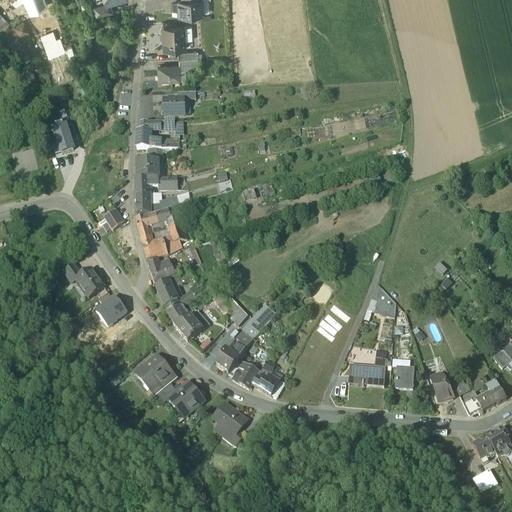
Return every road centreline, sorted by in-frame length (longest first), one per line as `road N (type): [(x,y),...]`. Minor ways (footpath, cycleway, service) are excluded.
road 1 (residential): [(131,297),(193,367),(228,392),(276,409),(458,425),(490,422),(511,408)]
road 2 (track): [(317,415),(371,296),(404,186),(511,154)]
road 3 (residential): [(131,297),(144,282),(131,184),(138,0)]
road 4 (track): [(404,186),(408,111),(381,0)]
road 5 (residential): [(0,215),(65,204),(131,297)]
